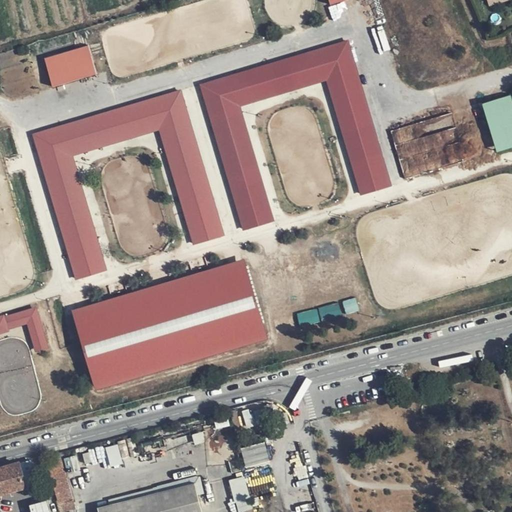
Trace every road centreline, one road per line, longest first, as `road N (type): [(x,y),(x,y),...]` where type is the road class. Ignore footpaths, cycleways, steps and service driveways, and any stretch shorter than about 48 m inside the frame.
road 1 (unknown): [(0,308),(401,191),(354,29),(23,126)]
road 2 (unclassified): [(511,324),(0,459)]
road 3 (unknown): [(66,289),(23,126)]
